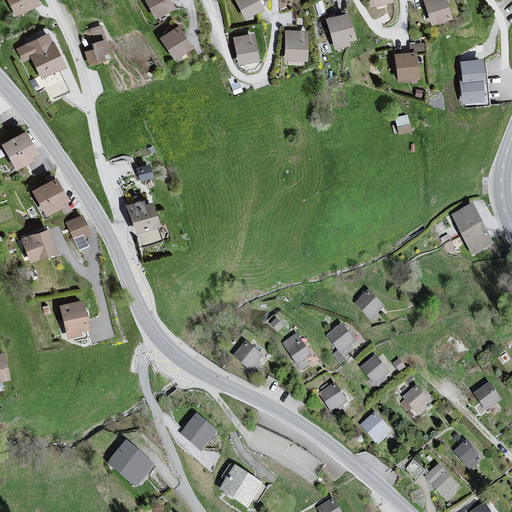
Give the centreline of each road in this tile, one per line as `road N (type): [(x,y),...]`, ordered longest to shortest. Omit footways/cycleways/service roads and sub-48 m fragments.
road 1 (secondary): [(160,340),(324,440),(407,511)]
road 2 (residential): [(111,244),(120,233),(118,210),(47,0)]
road 3 (track): [(388,111),(369,122),(371,152),(409,213),(427,219),(500,190)]
road 4 (secondary): [(0,81),(63,161),(111,244)]
road 5 (residential): [(160,340),(145,356),(145,387),(196,511)]
road 6 (residential): [(206,0),(231,67),(251,80),(271,63),(276,0)]
